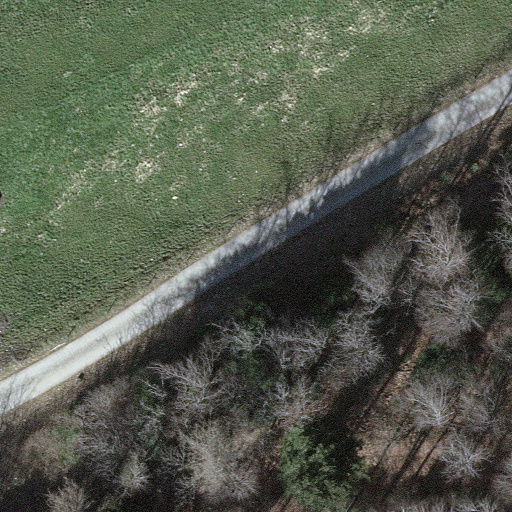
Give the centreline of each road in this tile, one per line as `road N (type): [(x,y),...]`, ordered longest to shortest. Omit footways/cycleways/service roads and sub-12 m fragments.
road 1 (unclassified): [(511,85),(0,397)]
road 2 (track): [(0,481),(140,456),(511,461)]
